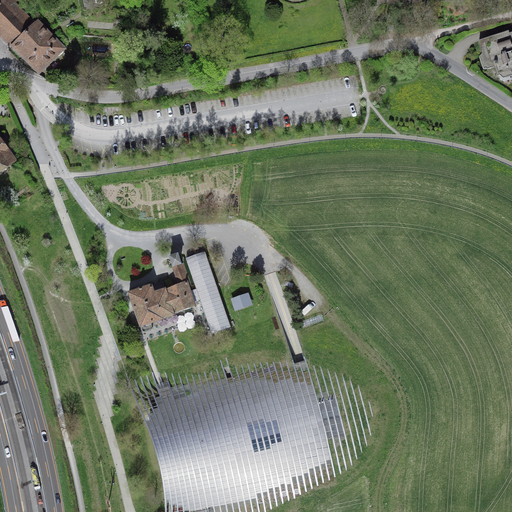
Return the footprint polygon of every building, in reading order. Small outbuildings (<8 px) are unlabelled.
[(0,0),(0,31),(26,58),(39,72),(62,50),(36,24),(30,29),(4,2),(6,0),(0,0)] [(105,0),(81,0),(82,2),(84,12),(107,8),(105,0)] [(492,36),(477,41),(481,53),(478,56),(483,70),(494,67),(496,75),(499,74),(502,78),(511,75),(511,32),(508,34),(507,31),(492,36)] [(0,169),(16,158),(0,135),(0,169)] [(151,286),(129,294),(140,327),(163,320),(163,319),(174,315),(173,314),(195,306),(193,302),(200,300),(211,333),(230,326),(205,254),(186,261),(196,289),(190,292),(177,256),(170,258),(173,267),(180,286),(173,289),(165,291),(162,282),(151,286)] [(240,296),(232,299),(236,311),(253,305),(249,294),(240,296)] [(206,511),(206,507),(213,506),(220,504),(226,503),(232,501),(238,500),(244,499),(250,497),(257,496),(262,493),(269,490),(274,487),(280,484),(286,481),(292,478),(297,475),(303,473),(309,470),(315,467),(320,464),(326,461),(332,458),(312,381),(306,381),(299,380),(293,380),(286,380),(279,380),(273,380),(267,380),(260,380),(253,380),(246,380),(240,380),(234,379),(228,381),(221,383),(215,385),(209,386),(204,388),(197,390),(191,391),(186,393),(180,395),(173,396),(168,398),(165,399),(162,399),(158,403),(153,408),(149,412),(144,416),(159,456),(166,504),(171,506),(177,508),(184,509),(189,511),(206,511)]
